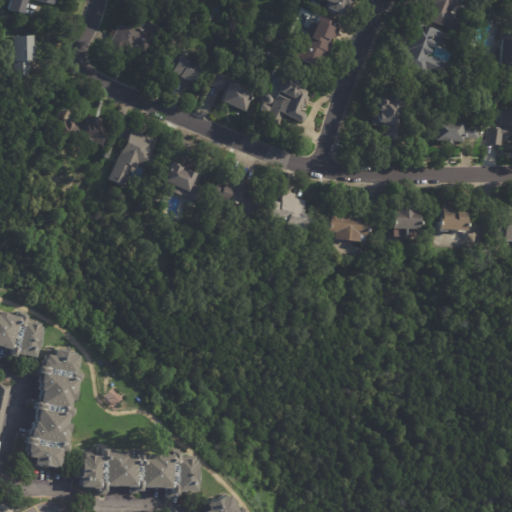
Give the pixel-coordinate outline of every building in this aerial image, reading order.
[(60,0),(59,6),(58,8),(32,1),(32,0),(26,0),(23,14),(9,11),(11,0),(21,0),(24,1),(24,0),(60,0)] [(350,0),(341,22),(322,14),(323,12),(321,11),(324,4),(319,2),(319,0),(350,0)] [(458,0),(457,3),(455,7),(453,5),(449,13),(459,18),(452,33),(422,19),(427,8),(422,6),(424,0),(458,0)] [(312,14),(305,11),(308,4),(317,8),(314,15),(312,14)] [(339,28),(333,40),(327,37),(325,40),(329,42),(326,47),(329,48),(317,72),(290,59),(308,22),(313,24),(317,17),(339,28)] [(133,53),(130,51),(125,60),(105,51),(121,18),(144,29),(147,22),(162,30),(147,60),(133,53)] [(441,47),(432,43),(425,57),(447,67),(439,84),(396,65),(401,55),(394,51),(408,20),(445,37),(441,47)] [(31,44),(33,79),(15,80),(14,63),(8,63),(7,52),(13,52),(12,38),(30,37),(31,44)] [(500,41),(511,41),(511,69),(497,68),(498,40),(500,41)] [(187,90),(174,84),(177,78),(159,70),(162,64),(160,63),(162,60),(164,60),(167,53),(198,67),(188,90),(187,90)] [(230,110),(217,105),(221,93),(207,88),(212,73),(230,81),(228,86),(248,94),(246,99),(247,100),(246,103),(245,103),(240,114),(230,110)] [(305,99),(303,106),(298,104),(295,113),(300,115),(299,117),(300,117),(298,122),(297,121),(296,123),(283,118),(279,128),(253,119),(258,104),(268,108),(279,79),(288,82),(288,81),(292,83),(292,84),(295,85),(294,88),(303,92),(302,96),(306,97),(305,99)] [(498,147),(483,144),(487,128),(494,129),(495,128),(498,128),(506,90),(511,91),(511,139),(501,137),(498,147)] [(390,143),(377,140),(380,131),(367,127),(372,108),(370,105),(371,102),(376,100),(380,101),(382,104),(385,95),(405,101),(396,132),(393,131),(390,143)] [(91,116),(97,119),(96,121),(102,124),(100,127),(107,131),(100,146),(88,140),(87,142),(81,139),(82,138),(76,135),(72,141),(56,132),(63,118),(77,125),(84,112),(91,116)] [(474,141),(457,140),(457,145),(447,144),(446,148),(438,147),(438,145),(429,145),(430,119),(457,120),(457,125),(475,126),(474,141)] [(144,134),(156,140),(150,152),(145,150),(140,161),(136,160),(132,169),(129,167),(120,185),(106,178),(129,130),(143,137),(144,134)] [(193,172),(188,183),(199,188),(193,201),(155,186),(161,170),(160,169),(162,167),(163,167),(166,161),(193,172)] [(234,177),(261,187),(247,226),(236,222),(240,211),(207,199),(213,181),(221,183),(224,174),(234,177)] [(284,191),(296,194),(294,198),(309,203),(301,229),(278,222),(279,220),(264,215),(269,200),(277,202),(281,190),(284,191)] [(367,216),(373,216),(372,227),(366,227),(365,231),(363,231),(363,235),(356,234),(355,241),(331,238),(331,232),(325,232),(325,228),(324,228),(324,223),(326,223),(327,212),(332,212),(333,202),(345,203),(344,213),(350,214),(351,205),(361,206),(360,215),(367,216)] [(408,228),(388,228),(388,209),(391,209),(391,203),(413,203),(413,208),(416,208),(416,228),(408,228)] [(461,211),(460,222),(461,222),(461,226),(460,226),(460,230),(432,228),(432,224),(431,224),(431,220),(432,220),(433,213),(435,214),(435,203),(445,204),(445,210),(450,210),(450,204),(460,205),(460,211),(461,211)] [(511,240),(500,240),(500,233),(493,233),(493,212),(498,212),(498,204),(510,204),(510,212),(511,212),(511,240)] [(378,281),(385,280),(386,288),(379,288),(378,281)] [(31,357),(30,358),(19,356),(12,355),(11,360),(5,358),(5,357),(4,357),(5,350),(0,348),(0,314),(14,318),(16,312),(27,315),(25,321),(39,324),(35,341),(36,341),(34,351),(32,351),(31,357)] [(27,435),(28,428),(29,429),(31,421),(33,422),(34,418),(33,418),(34,409),(31,408),(32,402),(36,403),(37,393),(38,393),(39,390),(37,390),(38,383),(36,382),(38,373),(34,373),(35,366),(39,366),(40,359),(41,359),(42,354),(49,356),(50,348),(67,351),(66,353),(71,354),(71,355),(74,356),(74,359),(75,359),(73,367),(72,371),(82,372),(81,382),(74,381),(71,400),(68,399),(67,407),(74,408),(73,417),(64,416),(63,423),(65,424),(62,442),(68,444),(67,452),(56,450),(56,455),(55,464),(54,463),(53,467),(50,466),(50,467),(41,466),(41,467),(31,465),(29,464),(29,463),(27,463),(28,458),(24,457),(25,452),(23,452),(24,444),(21,443),(22,437),(26,438),(27,435)] [(0,383),(9,386),(0,427),(0,383)] [(165,488),(158,488),(158,487),(147,487),(138,487),(138,493),(130,492),(131,487),(111,485),(111,486),(107,486),(107,494),(101,494),(101,492),(95,491),(95,488),(88,488),(88,487),(76,486),(77,478),(75,478),(76,458),(79,458),(79,455),(96,455),(97,448),(103,448),(103,452),(124,453),(124,456),(131,456),(132,452),(138,453),(138,456),(147,456),(147,453),(168,454),(168,451),(175,451),(174,458),(193,459),(192,472),(194,472),(194,483),(193,483),(192,491),(180,491),(173,491),(173,496),(166,496),(167,488),(165,488)] [(198,511),(204,510),(202,504),(203,504),(203,502),(221,494),(222,496),(225,495),(232,510),(240,506),(242,511),(198,511)]
